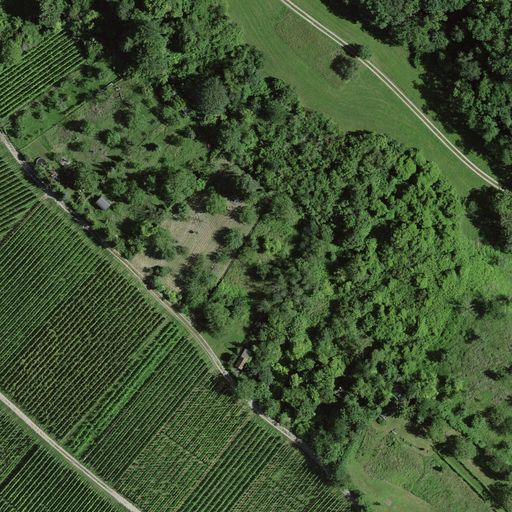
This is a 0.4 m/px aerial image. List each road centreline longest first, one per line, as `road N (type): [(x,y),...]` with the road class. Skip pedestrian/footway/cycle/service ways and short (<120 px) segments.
road 1 (track): [(0,129),(38,180),(190,327),(360,511)]
road 2 (track): [(511,193),(289,0)]
road 3 (track): [(136,511),(0,395)]
